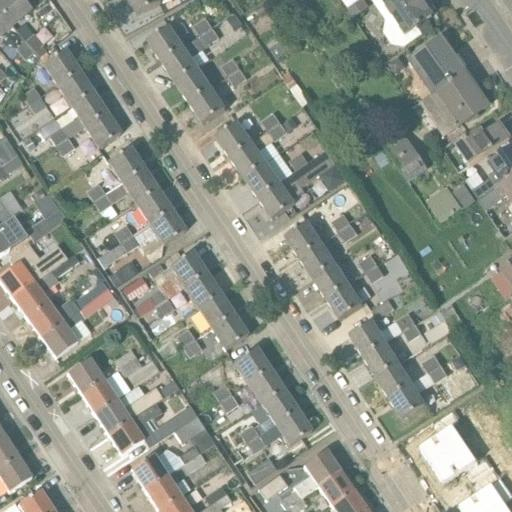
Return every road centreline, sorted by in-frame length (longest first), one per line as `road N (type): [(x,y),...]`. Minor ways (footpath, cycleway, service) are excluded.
road 1 (residential): [(410,511),(73,0)]
road 2 (residential): [(104,511),(0,355)]
